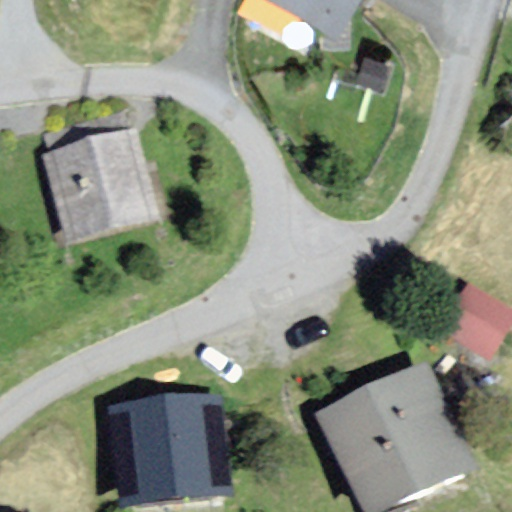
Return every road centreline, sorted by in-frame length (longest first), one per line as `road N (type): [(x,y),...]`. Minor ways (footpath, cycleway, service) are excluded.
road 1 (residential): [(269,250),(272,189),(263,154),(205,102),(138,80),(0,90)]
road 2 (residential): [(269,250),(331,253),(379,237),(437,161),(487,0)]
road 3 (residential): [(0,420),(77,369),(234,299),(269,250)]
